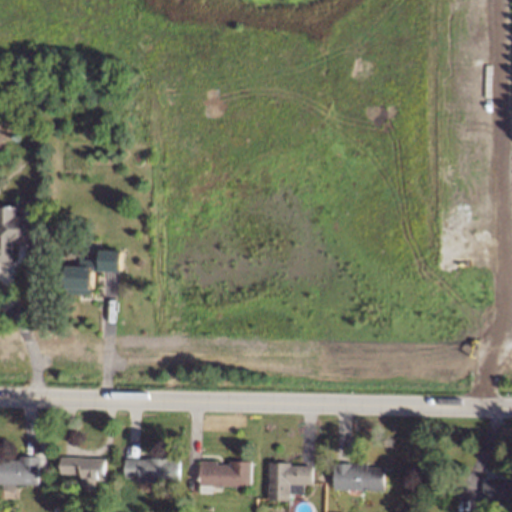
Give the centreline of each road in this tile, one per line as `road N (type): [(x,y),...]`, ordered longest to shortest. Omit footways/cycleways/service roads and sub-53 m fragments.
road 1 (tertiary): [(0,400),(511,410)]
road 2 (residential): [(474,410),(502,331),(498,0)]
